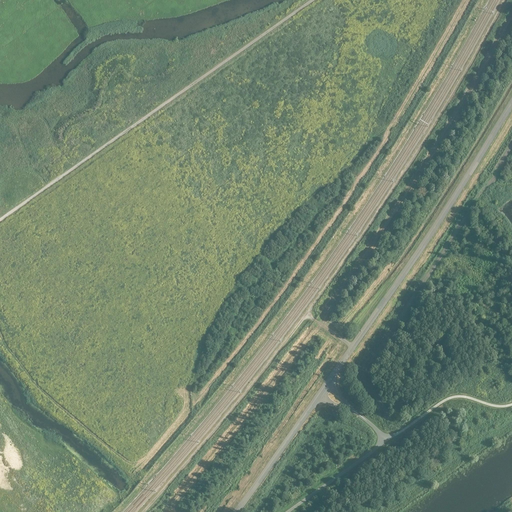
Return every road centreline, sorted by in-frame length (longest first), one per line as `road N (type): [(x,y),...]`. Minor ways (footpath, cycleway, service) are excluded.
road 1 (track): [(143,511),(347,258),(506,0)]
road 2 (tertiary): [(236,511),(511,100)]
road 3 (track): [(316,0),(0,219)]
